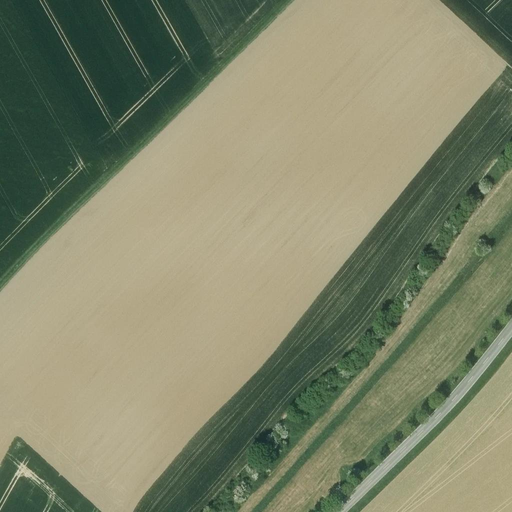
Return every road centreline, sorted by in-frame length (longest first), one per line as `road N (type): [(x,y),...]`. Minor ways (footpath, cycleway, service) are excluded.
road 1 (track): [(290,0),(0,288)]
road 2 (tertiary): [(339,511),(461,389),(511,325)]
